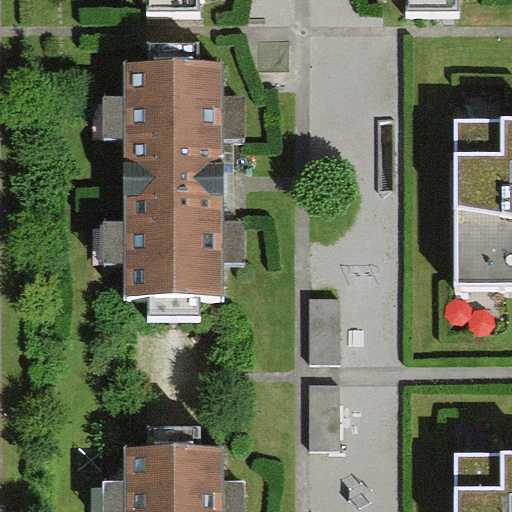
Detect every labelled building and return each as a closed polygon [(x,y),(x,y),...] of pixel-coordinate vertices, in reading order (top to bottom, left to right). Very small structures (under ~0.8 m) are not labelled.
[(126,69),(126,298),(223,298),(223,202),(223,69),(126,69)] [(511,124),(454,125),(452,302),(511,301),(511,124)] [(340,302),(310,302),(309,364),(340,365),(340,302)] [(341,387),(311,387),(310,449),(340,449),(341,387)] [(124,455),(123,511),(220,511),(221,455),(124,455)] [(511,511),(511,458),(454,460),(454,511),(511,511)]
